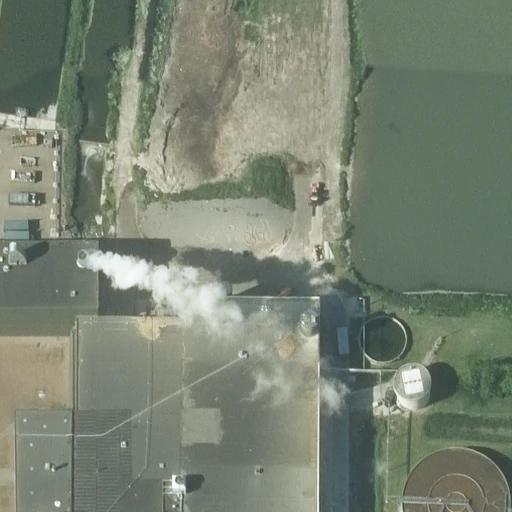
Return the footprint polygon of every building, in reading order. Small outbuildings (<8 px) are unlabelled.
[(0,270),(0,336),(73,336),(96,336),(95,271),(0,270)] [(96,336),(73,336),(74,431),(52,431),(38,431),(12,431),(12,511),(311,511),(313,325),(243,324),(174,324),(173,341),(96,341),(96,336)] [(388,324),(381,338),(392,344),(400,330),(388,324)] [(419,409),(425,405),(428,399),(429,392),(427,385),(423,379),(417,375),(410,374),(403,376),(397,381),(393,387),(392,394),(394,401),(399,407),(405,410),(412,411),(419,409)] [(444,460),(436,462),(425,466),(416,471),(407,479),(401,488),(397,499),(395,509),(394,511),(501,511),(502,507),(499,497),(495,488),(488,478),(479,470),(472,465),(462,462),(453,460),(444,460)]
